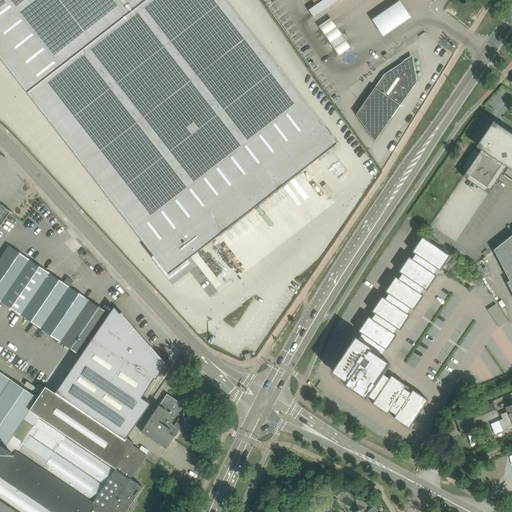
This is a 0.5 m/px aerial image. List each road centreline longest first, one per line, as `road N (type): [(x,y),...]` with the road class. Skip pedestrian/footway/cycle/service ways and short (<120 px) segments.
road 1 (secondary): [(269,388),(511,16)]
road 2 (unclassified): [(199,352),(0,135)]
